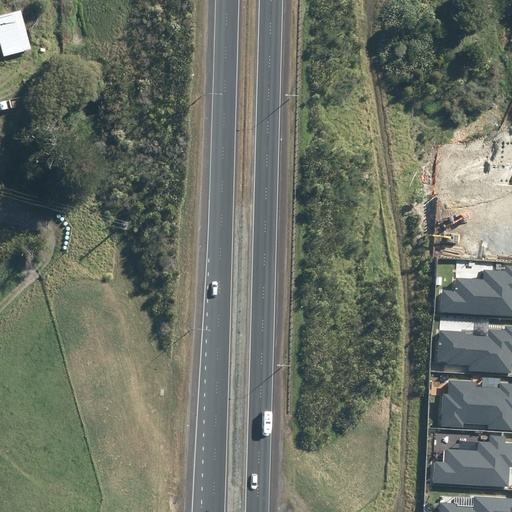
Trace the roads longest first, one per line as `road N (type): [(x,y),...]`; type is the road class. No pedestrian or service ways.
road 1 (motorway): [(212,511),(227,0)]
road 2 (motorway): [(270,0),(257,511)]
road 3 (track): [(394,511),(402,495),(409,281),(373,53),(375,11)]
